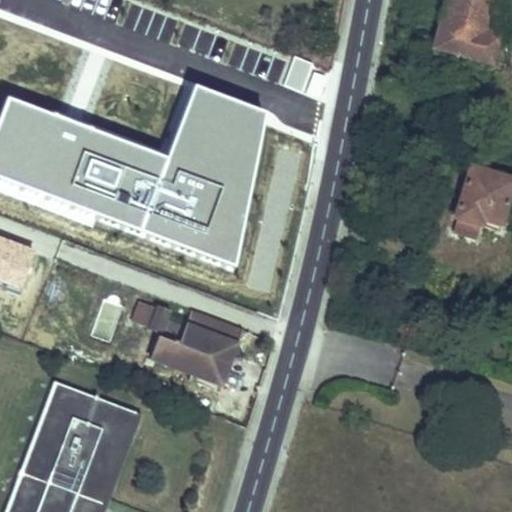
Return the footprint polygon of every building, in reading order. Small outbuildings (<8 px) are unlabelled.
[(221,21),(226,4),(213,0),(211,0),(209,8),(202,5),(199,13),(221,21)] [(481,28),(490,0),(446,0),(434,43),(450,48),(476,57),(478,50),(488,53),(496,32),(486,29),(481,28)] [(450,48),(434,43),(432,50),(449,55),(450,48)] [(11,101),(0,129),(0,181),(239,272),(266,112),(195,85),(166,160),(11,101)] [(511,180),(471,169),(455,223),(483,231),(484,227),(504,232),(511,205),(511,180)] [(483,231),(455,223),(451,237),(478,245),(483,231)] [(37,247),(0,233),(0,279),(22,288),(37,247)] [(155,312),(151,324),(163,329),(170,310),(140,298),(136,304),(142,306),(155,312)] [(219,381),(239,324),(190,305),(178,339),(156,332),(148,354),(190,370),(189,377),(212,386),(213,380),(219,381)] [(155,312),(142,306),(136,317),(151,324),(155,312)] [(141,411),(58,379),(7,511),(72,511),(80,492),(106,502),(141,411)] [(102,511),(106,502),(80,492),(72,511),(102,511)]
